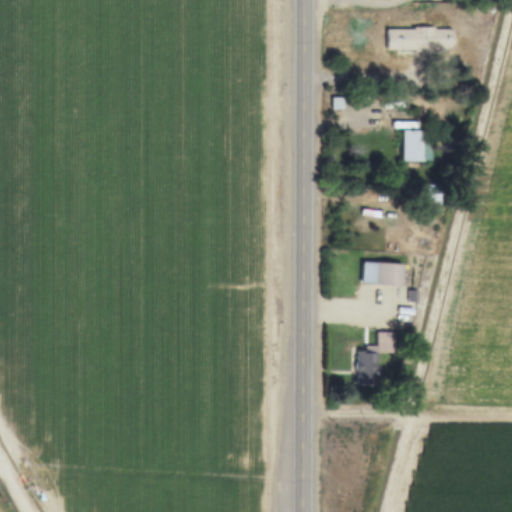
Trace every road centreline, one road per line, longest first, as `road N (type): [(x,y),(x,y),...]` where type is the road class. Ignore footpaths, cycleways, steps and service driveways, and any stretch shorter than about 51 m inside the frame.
road 1 (primary): [(300,511),(301,0)]
road 2 (track): [(511,416),(301,414)]
